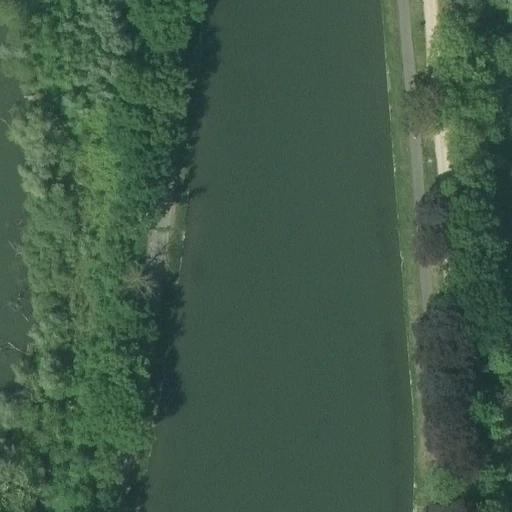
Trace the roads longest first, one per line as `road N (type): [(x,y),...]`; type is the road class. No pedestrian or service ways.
road 1 (unclassified): [(176,0),(153,262),(113,511)]
road 2 (track): [(461,511),(431,0)]
